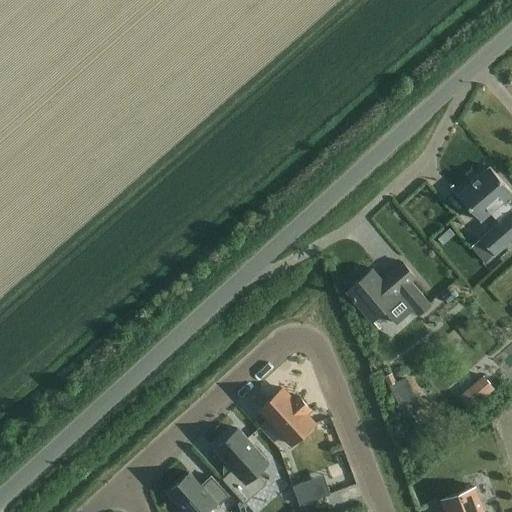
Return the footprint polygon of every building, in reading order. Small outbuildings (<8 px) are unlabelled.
[(499,222),(480,238),(495,254),(511,238),(511,207),(504,199),(511,192),(511,191),(490,166),(458,194),(480,220),(490,212),(499,222)] [(372,269),(346,292),(372,322),(384,311),(393,321),(410,306),(418,315),(430,305),(411,281),(415,277),(402,262),(382,280),(372,269)] [(392,374),(385,377),(389,386),(396,383),(392,374)] [(484,375),(474,383),(485,395),(494,387),(484,375)] [(306,413),(310,409),(298,396),(293,400),(283,388),(259,409),(291,444),(315,423),(306,413)] [(244,503),(267,483),(258,472),(269,462),(239,428),(215,450),(232,469),(222,478),(233,490),(244,503)] [(201,485),(190,472),(167,492),(185,511),(205,511),(216,503),(218,505),(229,495),(212,476),(201,485)] [(303,482),(293,486),(300,504),(310,500),(303,482)] [(446,511),(484,511),(475,486),(442,499),(446,511)] [(254,511),(246,502),(244,503),(242,500),(238,503),(241,511),(254,511)]
